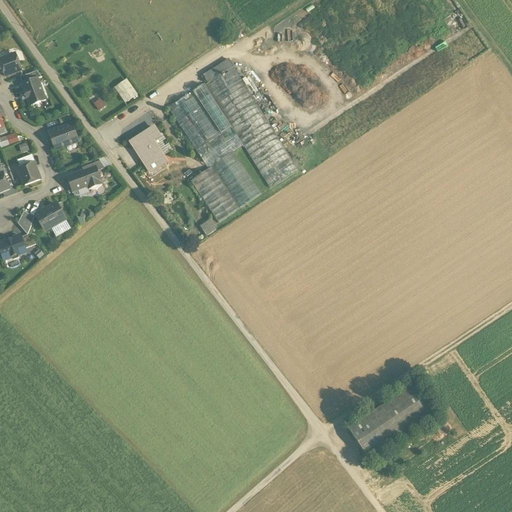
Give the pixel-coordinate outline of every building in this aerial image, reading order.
[(16,55),(0,60),(0,64),(2,70),(5,78),(22,71),(16,55)] [(208,85),(234,68),(228,59),(202,76),(208,85)] [(190,182),(218,225),(261,196),(233,153),(242,147),(270,190),(298,171),(234,68),(208,85),(169,110),(208,171),(190,182)] [(37,72),(20,78),(23,85),(38,79),(38,80),(42,78),(37,72)] [(116,87),(127,104),(140,95),(129,78),(116,87)] [(38,80),(38,79),(23,85),(22,85),(24,93),(20,95),(22,101),(27,99),(30,107),(46,101),(38,80)] [(101,111),(108,106),(102,98),(95,104),(101,111)] [(69,116),(58,120),(60,125),(71,121),(69,116)] [(72,123),(47,133),(55,154),(81,144),(72,123)] [(132,142),(152,172),(168,162),(154,141),(161,136),(155,128),(132,142)] [(0,139),(3,148),(21,141),(18,133),(0,139)] [(26,145),(20,147),(23,153),(29,152),(26,145)] [(90,158),(85,153),(81,157),(85,162),(90,158)] [(31,156),(18,161),(20,169),(34,164),(31,156)] [(98,160),(81,167),(83,172),(95,168),(96,172),(105,169),(98,160)] [(20,169),(17,170),(24,187),(40,181),(34,164),(20,169)] [(83,172),(80,174),(79,175),(80,178),(77,180),(75,177),(74,176),(68,178),(73,192),(87,187),(89,191),(96,191),(102,186),(96,172),(95,168),(83,172)] [(0,193),(9,190),(3,174),(0,174),(0,193)] [(57,206),(37,217),(45,232),(52,228),(53,229),(55,228),(57,227),(58,225),(58,224),(65,221),(57,206)] [(200,228),(207,238),(217,231),(210,221),(200,228)] [(21,234),(0,242),(0,254),(3,263),(12,260),(14,261),(18,259),(19,258),(28,254),(27,249),(22,238),(21,234)] [(36,246),(28,236),(22,238),(27,249),(36,246)] [(414,386),(348,430),(368,459),(434,415),(414,386)]
